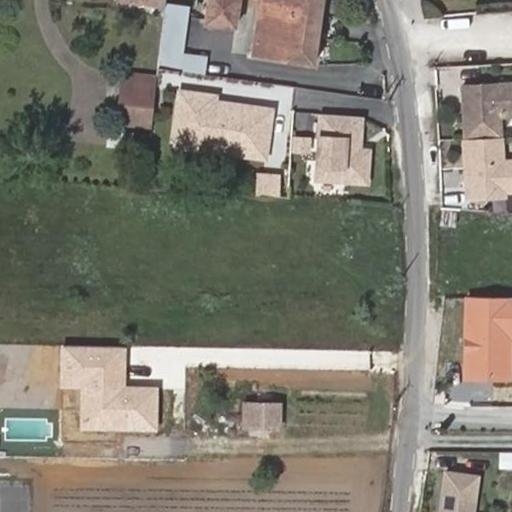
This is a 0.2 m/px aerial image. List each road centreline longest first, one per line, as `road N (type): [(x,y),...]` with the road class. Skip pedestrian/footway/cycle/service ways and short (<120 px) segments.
road 1 (residential): [(391,51),(413,232),(415,329),(393,511)]
road 2 (residential): [(391,51),(511,48)]
